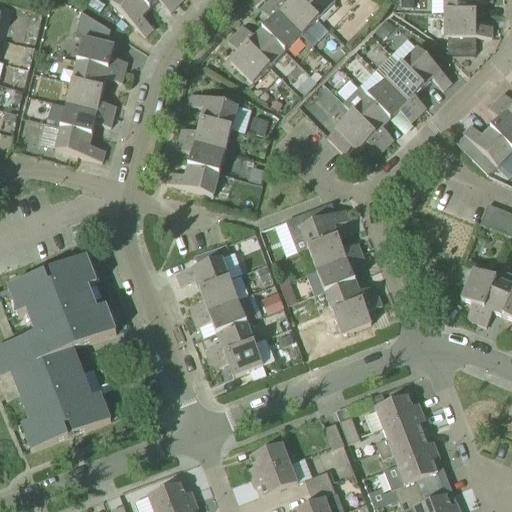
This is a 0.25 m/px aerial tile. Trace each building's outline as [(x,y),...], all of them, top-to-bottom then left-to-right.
[(94,0),(87,0),(85,5),(100,15),(105,7),(94,0)] [(143,21),(151,13),(138,0),(117,0),(111,6),(145,41),(154,32),(143,21)] [(170,0),(138,0),(151,13),(160,4),(171,16),(179,8),(170,0)] [(186,0),(170,0),(179,8),(187,0),(186,0)] [(303,38),(318,23),(295,0),(294,0),(287,8),(279,0),(272,0),(268,4),(303,38)] [(295,0),(318,23),(336,6),(329,0),(295,0)] [(493,6),(492,0),(444,0),(444,17),(477,17),(477,6),(493,6)] [(286,55),(303,38),(268,4),(260,13),(271,23),(263,31),(286,55)] [(107,48),(111,35),(111,33),(82,15),(76,39),(84,41),(78,65),(125,76),(127,65),(112,62),(115,50),(107,48)] [(477,29),(477,17),(444,17),(443,41),(492,41),(493,29),(477,29)] [(395,31),(387,23),(375,35),(383,44),(395,31)] [(270,70),(286,55),(263,31),(255,40),(244,29),(236,37),(270,70)] [(253,87),(270,70),(236,37),(228,45),(239,56),(230,65),(253,87)] [(418,51),(400,68),(424,91),(432,83),(443,94),(452,86),(418,51)] [(72,86),(104,95),(107,83),(122,87),(125,76),(78,65),(72,86)] [(400,68),(384,84),(419,119),(427,111),(416,100),(424,91),(400,68)] [(339,71),(333,77),(340,84),(346,78),(339,71)] [(318,75),(315,76),(311,79),(317,85),(322,79),(318,75)] [(304,98),(316,85),(309,78),(297,91),(304,98)] [(419,119),(384,84),(369,100),(368,100),(391,124),(400,115),(411,126),(419,119)] [(67,108),(114,120),(116,110),(101,106),(104,95),(72,86),(67,108)] [(352,116),(386,151),(394,143),(383,132),(391,124),(368,100),(369,100),(359,91),(342,107),(352,116)] [(16,94),(14,102),(21,103),(23,95),(16,94)] [(497,104),(511,118),(511,104),(504,96),(497,104)] [(200,124),(232,133),(238,111),(191,98),(188,109),(203,113),(200,124)] [(270,110),(278,115),(283,107),(275,102),(270,110)] [(491,131),(511,151),(511,118),(497,104),(488,112),(500,123),(491,131)] [(61,131),(93,139),(96,127),(111,131),(114,120),(67,108),(61,131)] [(17,118),(5,115),(3,122),(15,125),(17,118)] [(386,151),(352,116),(335,133),(336,133),(328,141),(345,158),(353,151),(358,156),(367,147),(378,159),(386,151)] [(269,124),(253,120),(249,137),(264,141),(269,124)] [(226,156),(232,133),(200,124),(197,136),(182,132),(179,143),(226,156)] [(42,146),(54,149),(58,131),(46,128),(42,146)] [(498,172),(511,157),(511,151),(491,131),(483,140),(472,128),(463,137),(482,156),(473,164),(489,179),(497,171),(498,172)] [(93,139),(61,131),(55,154),(103,166),(106,154),(90,151),(93,139)] [(188,169),(220,178),(226,156),(179,143),(176,153),(191,157),(188,169)] [(214,201),(220,178),(188,169),(184,180),(169,176),(166,187),(214,201)] [(264,174),(252,171),(249,183),(261,186),(264,174)] [(298,257),(308,253),(339,241),(335,230),(350,224),(346,214),(334,218),(330,208),(286,225),(290,235),(289,235),(298,257)] [(490,232),(498,213),(487,208),(479,227),(490,232)] [(501,236),(509,217),(498,213),(490,232),(501,236)] [(511,240),(511,218),(509,217),(501,236),(511,240)] [(308,253),(316,275),(362,257),(359,247),(344,253),(339,241),(308,253)] [(325,296),(356,284),(352,273),(366,267),(362,257),(316,275),(325,296)] [(195,284),(199,294),(231,283),(223,261),(176,279),(181,290),(195,284)] [(12,378),(21,401),(30,426),(22,429),(32,456),(112,425),(102,398),(93,401),(75,354),(117,338),(107,311),(98,315),(89,292),(98,289),(88,262),(8,293),(19,320),(27,316),(35,339),(37,341),(40,339),(43,349),(32,354),(27,342),(0,352),(0,380),(1,383),(12,378)] [(257,274),(262,285),(271,282),(266,270),(257,274)] [(476,326),(494,282),(473,273),(461,303),(472,308),(466,322),(476,326)] [(511,299),(511,289),(494,282),(476,326),(487,331),(493,317),(503,321),(511,299)] [(231,283),(199,294),(204,306),(189,312),(193,322),(239,304),(231,283)] [(333,318),(379,300),(375,290),(360,296),(356,284),(325,296),(333,318)] [(288,309),(297,306),(290,286),(281,289),(288,309)] [(268,318),(284,312),(278,296),(261,302),(268,318)] [(511,299),(503,321),(511,324),(511,330),(508,340),(511,341),(511,299)] [(250,300),(239,304),(193,322),(197,333),(212,327),(216,338),(248,326),(258,322),(250,300)] [(379,300),(333,318),(342,339),(372,327),(368,316),(383,310),(379,300)] [(189,335),(197,333),(193,322),(185,325),(189,335)] [(206,355),(210,364),(256,347),(248,326),(216,338),(220,349),(206,355)] [(281,351),(295,346),(291,337),(278,342),(281,351)] [(35,339),(27,342),(32,354),(43,349),(40,339),(37,341),(35,339)] [(256,347),(210,364),(214,375),(228,369),(233,381),(264,369),(256,347)] [(383,397),(373,401),(376,408),(385,404),(383,397)] [(372,436),(383,431),(383,433),(423,417),(420,409),(413,411),(409,400),(376,413),(377,415),(366,419),(372,436)] [(427,426),(423,417),(383,433),(388,444),(377,448),(380,457),(424,439),(420,429),(427,426)] [(341,426),(350,449),(361,445),(352,422),(341,426)] [(345,451),(336,428),(325,433),(334,455),(345,451)] [(394,461),(398,470),(384,475),(384,477),(438,455),(434,447),(428,449),(424,439),(380,457),(383,465),(394,461)] [(248,475),(252,485),(291,469),(283,449),(250,461),(255,473),(248,475)] [(416,486),(439,478),(435,467),(441,464),(438,455),(384,477),(391,494),(384,497),(382,491),(368,497),(373,511),(378,511),(398,505),(399,507),(421,498),(416,486)] [(291,469),(252,485),(255,493),(262,490),(266,501),(299,489),(291,469)] [(305,485),(310,496),(332,487),(328,476),(305,485)] [(342,511),(332,487),(310,496),(314,508),(303,511),(342,511)] [(149,501),(152,511),(178,511),(196,505),(192,497),(186,499),(181,488),(149,501)] [(421,498),(399,507),(401,511),(459,511),(457,507),(451,510),(446,499),(425,508),(421,498)]
